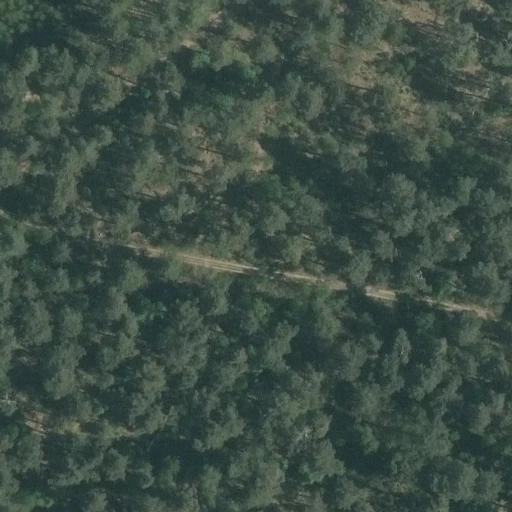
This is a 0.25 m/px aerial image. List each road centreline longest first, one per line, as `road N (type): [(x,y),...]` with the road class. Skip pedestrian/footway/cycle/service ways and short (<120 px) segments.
road 1 (track): [(0,218),(77,245),(511,323)]
road 2 (track): [(241,0),(0,182)]
